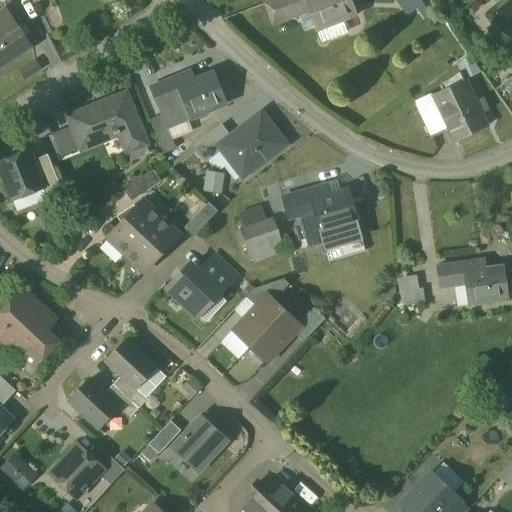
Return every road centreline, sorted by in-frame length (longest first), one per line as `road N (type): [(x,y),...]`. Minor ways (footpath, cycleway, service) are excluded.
road 1 (unclassified): [(511,152),(466,171),(420,172),(353,149),(309,119),(185,3)]
road 2 (unclassified): [(185,3),(0,128)]
road 3 (residential): [(111,313),(135,322),(276,435)]
road 4 (residential): [(0,235),(22,258),(111,313)]
